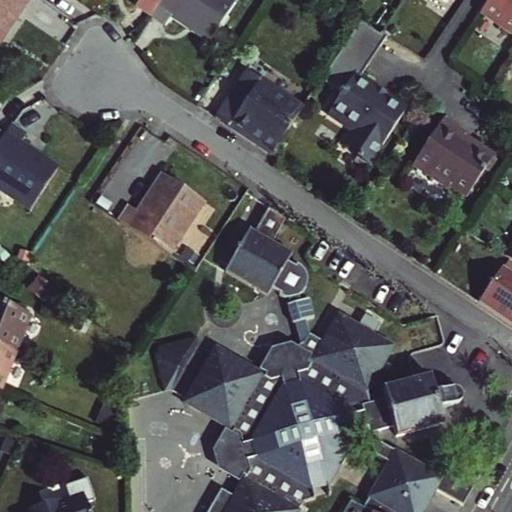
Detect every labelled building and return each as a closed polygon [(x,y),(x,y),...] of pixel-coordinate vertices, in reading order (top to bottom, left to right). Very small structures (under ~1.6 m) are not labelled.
[(0,0),(0,38),(26,0),(0,0)] [(162,0),(141,0),(137,7),(151,17),(162,0)] [(166,27),(171,18),(208,43),(236,1),(234,0),(162,0),(151,17),(166,27)] [(511,0),(488,0),(481,11),(511,32),(511,0)] [(363,22),(324,80),(343,93),(332,110),(354,125),(355,133),(347,145),(360,153),(357,158),(368,165),(401,118),(399,116),(405,106),(388,95),(386,97),(374,89),(378,84),(364,74),(388,38),(363,22)] [(247,72),(216,119),(272,157),(304,109),(247,72)] [(465,134),(443,119),(412,166),(448,190),(450,186),(467,197),(493,157),(473,143),(471,146),(461,140),(465,134)] [(11,124),(4,135),(0,140),(0,188),(30,208),(57,166),(20,142),(26,134),(11,124)] [(118,224),(168,258),(203,204),(162,177),(137,214),(129,208),(118,224)] [(373,457),(387,466),(362,509),(366,511),(423,511),(435,492),(462,509),(474,488),(445,471),(440,479),(380,445),(378,435),(392,431),(394,440),(425,431),(424,428),(437,411),(457,406),(459,402),(458,398),(456,395),(452,394),(434,399),(415,392),(414,388),(383,396),(385,405),(371,409),(368,398),(396,351),(339,319),(323,348),(310,340),(307,327),(316,326),(311,305),(303,307),(302,301),(305,297),(307,292),(309,287),(309,282),(308,277),(305,273),(302,268),(298,265),(295,269),(287,263),(291,256),(249,231),(238,250),(218,237),(207,254),(227,268),(224,273),(267,298),(270,292),(278,297),(275,301),(278,304),(281,304),(283,313),(280,313),(285,332),(287,332),(292,351),(289,354),(287,357),(287,361),(288,364),(269,370),(272,383),(217,351),(185,406),(228,431),(240,438),(251,474),(243,488),(235,501),(221,493),(210,511),(300,511),(304,506),(313,503),(311,492),(326,489),(358,434),(366,432),(373,457)] [(511,277),(503,272),(479,308),(511,329),(511,277)] [(0,351),(15,358),(31,319),(0,305),(0,351)] [(163,350),(156,361),(167,396),(174,394),(199,349),(197,340),(163,350)] [(0,390),(1,391),(15,358),(0,351),(0,390)] [(414,388),(415,392),(434,399),(430,384),(414,388)] [(424,428),(425,431),(441,427),(437,411),(424,428)] [(240,438),(228,431),(214,455),(218,474),(243,488),(251,474),(240,438)] [(160,465),(156,466),(163,492),(167,490),(173,481),(170,471),(160,465)] [(156,466),(148,468),(144,477),(147,489),(156,494),(163,492),(156,466)] [(27,511),(88,511),(85,502),(93,500),(86,480),(65,488),(69,501),(59,505),(58,501),(28,511),(27,511)] [(350,502),(344,511),(366,511),(362,509),(350,502)]
